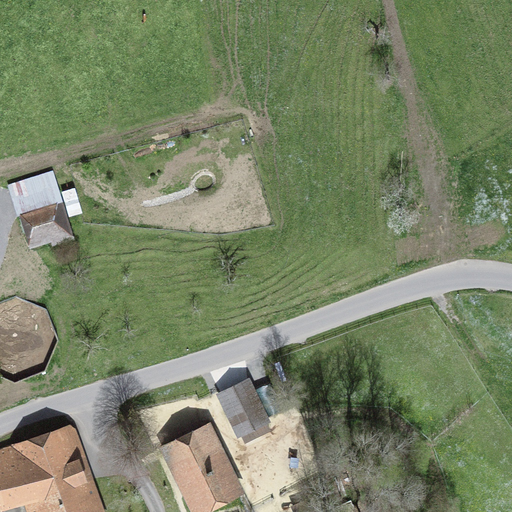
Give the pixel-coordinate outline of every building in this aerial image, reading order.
[(50,185),(15,197),(29,239),(50,232),(53,241),(67,236),(50,185)] [(12,354),(9,367),(43,377),(58,328),(47,325),(46,329),(22,322),(12,354)] [(248,383),(221,395),(243,437),(267,426),(248,383)] [(200,505),(231,490),(213,453),(218,451),(205,425),(169,443),(200,505)] [(91,511),(61,428),(0,449),(0,493),(4,503),(35,495),(41,511),(91,511)] [(293,506),(295,511),(310,511),(306,500),(293,506)]
